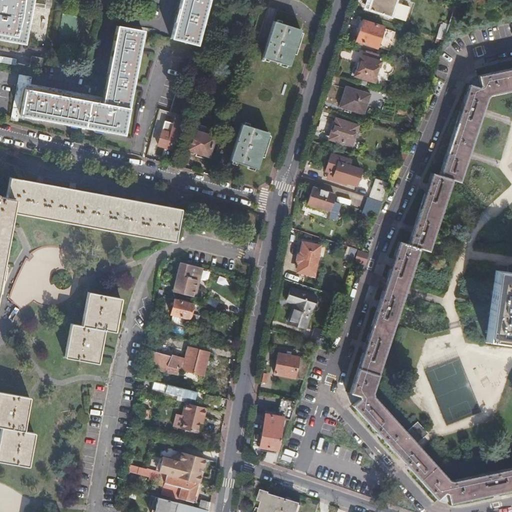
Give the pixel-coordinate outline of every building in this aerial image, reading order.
[(0,0),(0,37),(21,42),(29,0),(0,0)] [(181,0),(171,38),(197,45),(203,25),(204,26),(206,19),(204,19),(208,0),(181,0)] [(369,0),(367,8),(397,18),(402,4),(395,2),(395,0),(369,0)] [(355,41),(376,48),(383,27),(362,20),(355,41)] [(262,58),(290,66),(301,30),(274,21),(262,58)] [(439,27),(435,37),(437,37),(444,40),(449,24),(444,22),(442,28),(439,27)] [(109,132),(124,134),(132,89),(134,89),(135,87),(135,84),(133,83),(140,51),(142,51),(143,46),(141,45),(143,31),(117,25),(102,104),(24,90),(19,115),(36,118),(35,120),(41,121),(42,119),(68,124),(68,126),(73,127),(74,125),(103,131),(103,133),(109,134),(109,132)] [(30,67),(39,69),(42,58),(32,56),(30,67)] [(354,76),(374,82),(381,62),(360,56),(354,76)] [(448,499),(449,503),(511,489),(511,467),(449,481),(415,442),(426,433),(416,422),(406,432),(372,395),(371,391),(418,247),(428,250),(451,179),(458,181),(486,97),(489,94),(511,89),(511,67),(477,74),(478,79),(471,85),(467,83),(438,174),(431,172),(407,244),(398,241),(349,392),(355,394),(357,401),(353,406),(437,499),(439,497),(448,499)] [(339,106),(363,114),(369,94),(346,86),(339,106)] [(158,146),(174,150),(175,150),(184,118),(177,116),(171,134),(163,131),(158,146)] [(338,142),(351,146),(358,125),(336,118),(330,136),(339,139),(338,142)] [(231,161),(258,169),(269,133),(242,124),(231,161)] [(186,150),(209,156),(216,132),(195,125),(193,131),(192,131),(186,150)] [(404,161),(406,154),(398,151),(396,158),(404,161)] [(333,174),(331,179),(343,183),(343,181),(356,185),(361,169),(349,165),(350,159),(331,153),(325,171),(329,172),(333,174)] [(10,178),(7,197),(4,211),(11,212),(176,242),(176,238),(167,236),(169,224),(179,226),(182,209),(10,178)] [(382,201),(388,182),(376,178),(370,197),(382,201)] [(327,217),(338,221),(340,216),(336,215),(340,203),(332,201),(334,194),(312,187),(308,200),(312,201),(311,205),(329,211),(327,217)] [(4,211),(7,197),(0,196),(0,270),(8,228),(11,212),(4,211)] [(370,197),(367,197),(364,209),(369,211),(378,214),(382,201),(370,197)] [(369,211),(364,209),(357,230),(362,232),(369,211)] [(176,238),(179,226),(169,224),(167,236),(176,238)] [(290,249),(296,251),(300,240),(294,238),(290,249)] [(298,264),(316,267),(320,245),(302,242),(298,264)] [(356,249),(350,247),(346,259),(353,261),(357,249),(356,249)] [(196,298),(204,269),(180,263),(173,292),(196,298)] [(484,340),(511,343),(511,272),(494,270),(484,340)] [(289,323),(305,328),(316,296),(291,288),(287,302),(295,304),(289,323)] [(66,357),(99,363),(105,329),(116,331),(122,298),(88,292),(83,325),(72,323),(66,357)] [(189,319),(192,305),(174,300),(171,315),(189,319)] [(314,329),(310,344),(315,345),(324,348),(329,334),(314,329)] [(168,367),(204,376),(210,353),(188,347),(185,360),(151,351),(147,368),(166,373),(168,367)] [(304,380),(310,360),(278,354),(274,375),(304,380)] [(196,401),(198,393),(154,382),(152,390),(196,401)] [(0,435),(0,461),(28,466),(34,433),(23,431),(29,398),(0,392),(0,427),(1,427),(0,435)] [(218,406),(220,398),(207,395),(205,403),(218,406)] [(283,415),(292,417),(297,401),(281,397),(278,414),(283,415)] [(181,428),(197,432),(199,424),(201,416),(203,417),(205,408),(185,403),(182,416),(184,416),(181,428)] [(276,453),(282,419),(282,418),(265,414),(259,447),(267,448),(267,452),(276,453)] [(174,426),(181,428),(184,416),(182,416),(177,415),(174,426)] [(199,483),(200,483),(207,458),(181,451),(183,442),(156,435),(147,469),(151,470),(199,483)] [(128,471),(138,474),(140,467),(130,465),(128,471)] [(138,476),(149,478),(151,470),(147,469),(140,467),(138,474),(138,476)] [(194,501),(199,483),(151,470),(149,478),(165,483),(163,493),(194,501)] [(264,511),(263,511),(298,511),(300,506),(268,497),(264,511)] [(153,511),(174,511),(177,503),(157,498),(153,511)] [(194,508),(208,511),(210,502),(196,498),(194,508)] [(174,511),(208,511),(194,508),(177,503),(174,511)]
